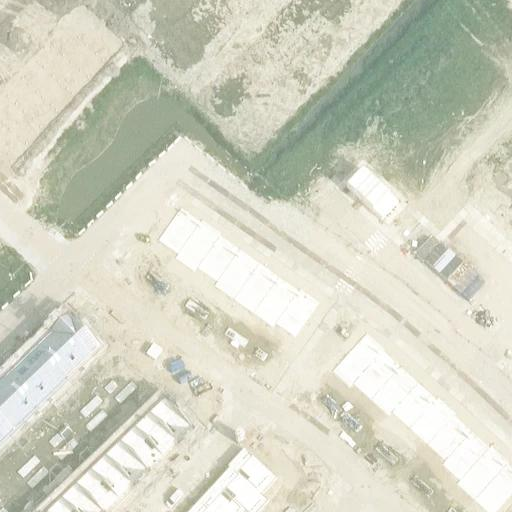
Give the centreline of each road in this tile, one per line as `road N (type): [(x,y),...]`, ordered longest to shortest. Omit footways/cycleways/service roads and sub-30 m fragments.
road 1 (residential): [(62,280),(256,402),(362,490)]
road 2 (residential): [(186,171),(353,276),(470,379)]
road 3 (residential): [(186,171),(341,0)]
road 4 (residential): [(62,280),(186,171)]
